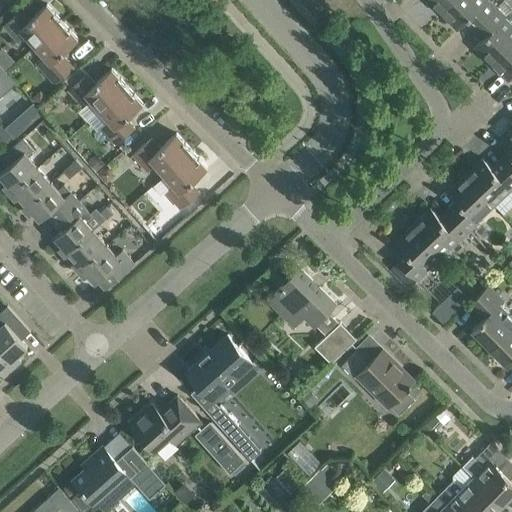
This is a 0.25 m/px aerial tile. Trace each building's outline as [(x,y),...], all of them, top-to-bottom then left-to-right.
[(428,0),(441,12),(453,0),(428,0)] [(471,16),(480,24),(497,7),(490,0),(453,0),(441,12),(458,29),(471,16)] [(27,35),(36,45),(63,21),(48,3),(31,18),(23,8),(4,25),(19,42),(27,35)] [(475,46),(492,63),(511,42),(511,23),(506,17),(507,16),(497,7),(480,24),(488,33),(475,46)] [(63,21),(36,45),(45,55),(37,62),(56,84),(74,67),(62,53),(79,38),(63,21)] [(511,42),(492,63),(509,80),(511,76),(511,42)] [(11,56),(2,64),(6,70),(16,62),(11,56)] [(0,97),(17,82),(6,70),(2,64),(0,62),(0,97)] [(81,66),(66,80),(72,86),(68,89),(84,107),(92,99),(101,109),(128,85),(112,68),(96,82),(87,73),(81,66)] [(128,85),(101,109),(110,119),(101,127),(116,144),(135,127),(127,117),(143,103),(128,85)] [(41,89),(32,98),(34,101),(38,104),(47,96),(41,89)] [(25,110),(6,126),(14,136),(33,120),(43,111),(38,104),(34,101),(24,109),(25,110)] [(511,152),(511,155),(505,163),(511,170),(511,129),(501,141),(511,152)] [(157,164),(165,174),(193,150),(177,132),(160,147),(152,137),(133,154),(148,171),(157,164)] [(35,150),(23,137),(3,154),(9,161),(0,169),(0,173),(0,180),(4,184),(3,184),(10,192),(38,166),(29,156),(35,150)] [(193,150),(165,174),(174,184),(166,191),(181,208),(200,192),(192,182),(208,167),(193,150)] [(97,152),(88,160),(97,171),(106,163),(97,152)] [(483,157),(466,174),(495,204),(511,189),(511,170),(505,163),(496,171),(483,157)] [(64,170),(70,177),(83,166),(77,159),(64,170)] [(107,165),(99,172),(106,181),(115,174),(107,165)] [(10,192),(23,207),(52,181),(38,166),(10,192)] [(461,204),(453,212),(470,230),(480,221),(479,220),(495,204),(466,174),(449,190),(461,204)] [(47,213),(54,222),(79,199),(65,184),(59,189),(52,181),(23,207),(30,214),(34,210),(40,218),(41,219),(47,213)] [(59,247),(66,254),(94,229),(86,220),(93,215),(79,199),(54,222),(62,230),(56,236),(57,236),(63,243),(59,247)] [(101,211),(107,218),(113,212),(107,205),(101,211)] [(431,207),(414,223),(443,254),(459,238),(461,239),(470,230),(453,212),(444,220),(431,207)] [(414,223),(396,240),(409,253),(401,262),(418,280),(427,271),(426,270),(443,254),(414,223)] [(66,254),(79,269),(107,244),(94,229),(66,254)] [(107,244),(79,269),(85,277),(86,276),(93,283),(96,281),(108,271),(115,280),(135,262),(123,249),(117,255),(107,244)] [(267,298),(282,312),(295,325),(306,314),(315,324),(316,323),(328,335),(317,346),(333,362),(358,337),(342,321),(340,322),(329,311),(336,302),(301,268),(285,285),(283,283),(267,298)] [(472,328),(492,347),(511,326),(511,314),(501,304),(504,300),(489,284),(470,303),(483,317),(472,328)] [(459,285),(434,310),(447,323),(472,299),(459,285)] [(0,350),(13,366),(22,358),(19,354),(28,346),(22,339),(31,330),(8,304),(0,311),(0,350)] [(511,326),(492,347),(508,364),(511,360),(511,326)] [(187,387),(229,434),(239,425),(222,405),(220,406),(214,400),(229,387),(227,385),(253,361),(228,334),(188,370),(196,379),(187,387)] [(414,396),(421,389),(413,381),(414,379),(383,348),(370,360),(358,348),(343,364),(355,377),(359,373),(390,404),(390,403),(400,413),(416,397),(414,396)] [(13,366),(0,350),(0,370),(1,370),(4,374),(13,366)] [(308,385),(299,393),(311,406),(320,398),(308,385)] [(170,406),(162,413),(152,401),(130,421),(155,449),(170,436),(176,443),(192,429),(196,433),(195,434),(230,473),(246,459),(210,420),(205,424),(178,394),(168,404),(170,406)] [(445,415),(453,424),(462,416),(454,407),(445,415)] [(472,455),(462,465),(502,505),(511,494),(511,480),(500,469),(510,459),(492,440),(475,457),(472,455)] [(107,488),(127,470),(151,497),(167,483),(153,468),(133,445),(117,459),(104,445),(88,459),(91,463),(74,478),(82,488),(74,496),(87,511),(99,511),(102,510),(102,511),(103,511),(118,500),(107,488)] [(321,467),(310,477),(327,495),(338,484),(331,477),(337,471),(327,462),(322,468),(321,467)] [(454,479),(437,495),(454,511),(456,511),(465,504),(473,511),(494,511),(502,505),(462,465),(453,474),(454,479)] [(286,467),(276,476),(291,492),(301,482),(286,467)] [(385,468),(373,479),(381,487),(392,476),(385,468)] [(327,495),(310,477),(300,487),(318,504),(327,495)] [(420,511),(454,511),(437,495),(437,496),(429,488),(423,494),(430,502),(421,511),(420,511)] [(51,494),(31,511),(67,511),(62,505),(51,494)]
